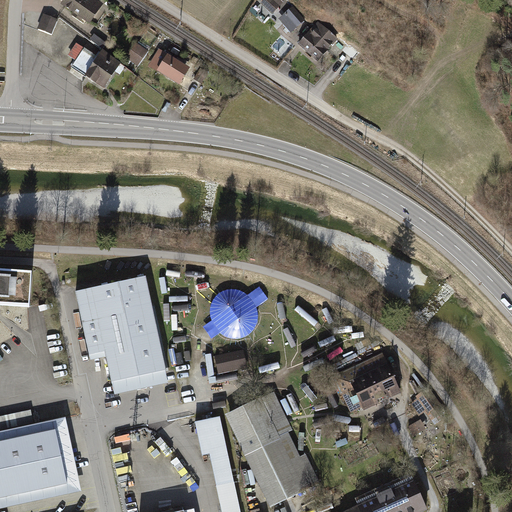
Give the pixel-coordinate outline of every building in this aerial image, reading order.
[(105,6),(96,0),(66,0),(62,7),(74,14),(72,17),(84,24),(86,21),(92,25),(105,6)] [(274,12),(283,3),(279,0),(266,0),(264,3),(274,12)] [(291,32),(303,21),(292,9),(284,16),(284,23),(291,32)] [(60,21),(44,15),(38,31),(54,37),(60,21)] [(336,41),(319,25),(302,44),(319,59),(336,41)] [(96,37),(94,40),(105,48),(108,44),(96,37)] [(149,53),(135,44),(126,58),(140,67),(149,53)] [(121,65),(90,45),(72,72),(103,92),(121,65)] [(191,70),(159,50),(149,66),(180,86),(191,70)] [(207,77),(203,75),(198,83),(201,85),(207,77)] [(142,277),(72,292),(86,355),(103,352),(109,382),(163,370),(142,277)] [(0,306),(27,309),(30,281),(0,278),(0,306)] [(213,357),(218,375),(249,368),(245,350),(213,357)] [(382,356),(336,378),(352,412),(398,390),(382,356)] [(429,391),(420,398),(435,418),(444,412),(429,391)] [(275,394),(227,418),(273,509),(293,499),(320,485),(306,456),(301,458),(289,434),(294,432),(275,394)] [(32,411),(0,417),(0,431),(35,424),(32,411)] [(239,511),(217,417),(192,423),(200,455),(207,454),(220,511),(239,511)] [(416,434),(428,428),(423,419),(411,425),(416,434)] [(68,428),(0,442),(0,511),(82,493),(68,428)] [(367,511),(423,511),(430,509),(416,476),(407,480),(362,500),(364,505),(367,511)]
